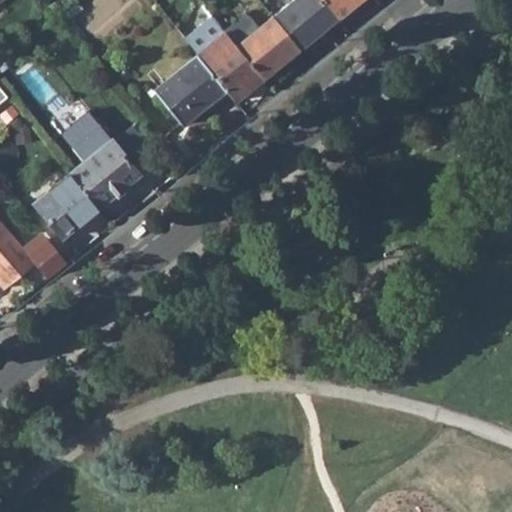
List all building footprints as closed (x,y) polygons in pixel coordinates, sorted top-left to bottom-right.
[(290,0),(273,15),(300,48),(337,17),(336,17),(322,0),(290,0)] [(322,0),(336,17),(356,0),(322,0)] [(238,43),(265,76),(300,48),(273,15),(260,25),(247,11),(226,29),(238,43)] [(227,87),(236,99),(265,76),(238,43),(226,29),(198,51),(198,52),(227,87)] [(155,88),(183,122),(227,87),(198,52),(155,88)] [(70,171),(98,207),(140,174),(111,138),(70,171)] [(36,203),(62,236),(98,207),(70,171),(56,183),(58,185),(36,203)] [(28,249),(0,216),(0,280),(5,286),(36,259),(28,249)] [(36,259),(50,275),(65,263),(43,237),(28,249),(36,259)]
